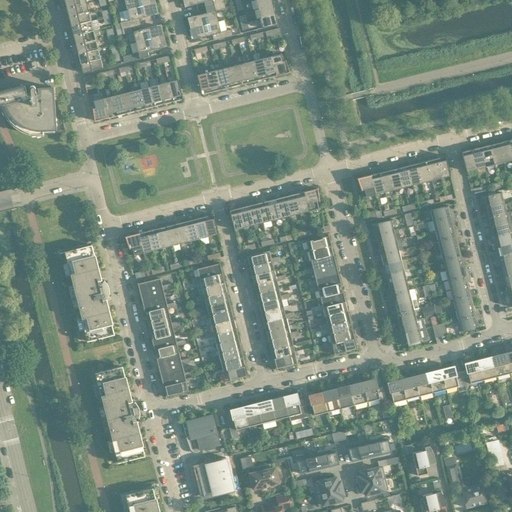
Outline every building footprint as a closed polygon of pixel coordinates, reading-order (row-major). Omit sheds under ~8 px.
[(151,4),(150,0),(114,0),(115,2),(123,0),(124,0),(127,10),(151,4)] [(271,0),(255,0),(257,9),(273,5),(271,0)] [(87,3),(66,8),(69,17),(89,12),(87,3)] [(191,17),(194,28),(218,22),(216,12),(226,9),(224,3),(205,8),(207,13),(191,17)] [(242,3),(236,5),(237,12),(244,10),(242,3)] [(139,19),(154,15),(151,4),(127,10),(130,20),(120,23),(121,29),(140,24),(139,19)] [(273,5),(257,9),(260,19),(275,15),(273,5)] [(101,11),(103,19),(109,17),(107,10),(101,11)] [(89,12),(69,17),(71,27),(91,21),(89,12)] [(245,15),(239,17),(240,23),(247,22),(245,15)] [(275,15),(260,19),(262,28),(277,24),(275,15)] [(91,21),(71,27),(73,36),(94,31),(91,21)] [(218,22),(194,28),(197,39),(212,35),(213,41),(233,36),(231,30),(221,32),(218,22)] [(247,22),(240,23),(242,30),(248,29),(247,22)] [(160,37),(157,25),(142,29),(140,24),(121,29),(122,32),(123,35),(133,32),(136,43),(160,37)] [(279,28),(265,32),(267,38),(281,34),(279,28)] [(106,30),(108,37),(114,36),(112,29),(106,30)] [(94,31),(73,36),(76,45),(96,40),(94,31)] [(114,36),(108,37),(109,44),(116,42),(114,36)] [(147,51),(162,47),(160,37),(136,43),(138,53),(128,56),(130,62),(149,57),(147,51)] [(96,40),(76,45),(78,55),(98,49),(96,40)] [(111,49),(112,55),(119,54),(117,47),(111,49)] [(98,49),(78,55),(80,64),(101,59),(98,49)] [(119,54),(112,55),(114,62),(120,61),(119,54)] [(281,54),(271,56),(276,76),(290,72),(285,60),(283,61),(281,54)] [(271,56),(262,59),(267,78),(276,76),(271,56)] [(101,59),(80,64),(83,73),(103,68),(101,59)] [(262,59),(253,61),(257,80),(267,78),(262,59)] [(253,61),(243,63),(248,83),(257,80),(253,61)] [(243,63),(234,66),(239,85),(248,83),(243,63)] [(234,66),(225,68),(229,87),(239,85),(234,66)] [(225,68),(215,70),(220,90),(229,87),(225,68)] [(215,70),(206,73),(211,92),(220,90),(215,70)] [(206,73),(196,75),(201,94),(211,92),(206,73)] [(97,74),(83,78),(84,84),(98,80),(97,74)] [(178,80),(168,82),(173,101),(183,99),(178,80)] [(168,82),(159,84),(164,104),(173,101),(168,82)] [(159,84),(149,87),(154,106),(164,104),(159,84)] [(0,104),(1,104),(2,106),(3,108),(4,111),(5,114),(7,116),(8,119),(10,121),(13,123),(15,125),(18,127),(21,129),(23,130),(26,132),(29,133),(31,133),(34,134),(35,134),(37,134),(40,134),(41,134),(44,134),(43,129),(54,129),(55,129),(52,88),(39,88),(39,94),(36,94),(35,88),(35,87),(34,86),(33,85),(32,85),(32,86),(31,86),(30,86),(30,87),(29,88),(29,89),(30,92),(24,94),(22,85),(20,85),(20,86),(4,90),(0,91),(0,104)] [(149,87),(140,89),(145,108),(154,106),(149,87)] [(140,89),(131,91),(136,111),(145,108),(140,89)] [(131,91),(122,94),(127,113),(136,111),(131,91)] [(122,94),(112,96),(117,115),(127,113),(122,94)] [(112,96),(103,98),(108,118),(117,115),(112,96)] [(92,109),(94,121),(108,118),(103,98),(93,101),(95,108),(92,109)] [(511,156),(508,141),(499,143),(504,162),(511,160),(511,156)] [(499,143),(489,145),(494,165),(504,162),(499,143)] [(489,145),(480,148),(485,167),(494,165),(489,145)] [(480,148),(471,150),(476,169),(485,167),(480,148)] [(471,150),(461,152),(466,172),(476,169),(471,150)] [(445,156),(436,159),(440,178),(450,176),(445,156)] [(436,159),(426,161),(431,181),(440,178),(436,159)] [(426,161),(417,163),(422,183),(431,181),(426,161)] [(417,163),(408,166),(413,185),(422,183),(417,163)] [(408,166),(398,168),(403,188),(413,185),(408,166)] [(398,168),(389,170),(394,190),(403,188),(398,168)] [(389,170),(380,173),(385,192),(394,190),(389,170)] [(380,173),(370,175),(375,195),(385,192),(380,173)] [(364,190),(366,197),(375,195),(370,175),(357,179),(361,191),(364,190)] [(317,189),(304,192),(309,211),(318,209),(317,202),(319,201),(317,189)] [(304,192),(294,194),(299,214),(309,211),(304,192)] [(484,201),(485,208),(504,203),(501,193),(480,198),(481,202),(484,201)] [(294,194),(285,197),(290,216),(299,214),(294,194)] [(285,197),(276,199),(281,218),(290,216),(285,197)] [(276,199),(267,201),(271,221),(281,218),(276,199)] [(267,201),(257,204),(262,223),(271,221),(267,201)] [(506,213),(504,203),(485,208),(487,214),(484,215),(485,218),(506,213)] [(257,204),(248,206),(253,225),(262,223),(257,204)] [(248,206),(239,208),(244,228),(253,225),(248,206)] [(430,210),(432,221),(454,215),(453,212),(450,213),(448,206),(430,210)] [(239,208),(229,211),(234,230),(244,228),(239,208)] [(379,211),(363,215),(365,221),(381,217),(379,211)] [(511,220),(510,212),(506,213),(485,218),(486,222),(489,221),(490,227),(511,221),(511,220)] [(213,215),(204,217),(208,236),(218,234),(213,215)] [(454,215),(432,221),(435,231),(453,226),(452,220),(455,219),(454,215)] [(204,217),(194,219),(199,239),(208,236),(204,217)] [(194,219),(185,222),(190,241),(199,239),(194,219)] [(394,231),(391,220),(373,225),(374,232),(372,233),(372,236),(394,231)] [(511,232),(511,221),(490,227),(492,234),(489,235),(490,238),(511,233),(511,232)] [(185,222),(176,224),(181,243),(190,241),(185,222)] [(176,224),(167,226),(171,246),(181,243),(176,224)] [(167,226),(157,229),(162,248),(171,246),(167,226)] [(453,226),(435,231),(437,241),(459,235),(458,232),(455,233),(453,226)] [(157,229),(148,231),(153,250),(162,248),(157,229)] [(398,230),(394,231),(372,236),(373,239),(376,239),(378,245),(400,240),(398,230)] [(148,231),(139,233),(143,253),(153,250),(148,231)] [(134,255),(143,253),(139,233),(125,237),(129,249),(132,248),(134,255)] [(511,243),(511,236),(511,233),(490,238),(491,241),(494,241),(495,247),(511,243)] [(328,236),(306,242),(308,249),(308,251),(331,246),(328,235),(328,236)] [(459,235),(437,241),(440,250),(458,246),(457,239),(460,239),(459,235)] [(402,249),(400,240),(378,245),(379,252),(376,252),(377,256),(399,250),(402,249)] [(511,243),(495,247),(497,254),(494,255),(495,258),(511,253),(511,243)] [(101,284),(98,272),(92,245),(64,252),(87,342),(114,335),(104,296),(108,297),(107,296),(108,294),(108,291),(107,286),(105,284),(104,282),(105,281),(104,281),(101,284)] [(331,246),(308,251),(308,249),(304,250),(305,255),(309,253),(311,261),(333,255),(331,246)] [(458,246),(440,250),(442,260),(464,255),(463,252),(460,253),(458,246)] [(401,260),(399,250),(377,256),(378,259),(381,258),(383,265),(401,260)] [(246,256),(248,262),(249,266),(271,261),(271,259),(269,251),(247,256),(246,256)] [(511,264),(511,253),(495,258),(496,261),(499,261),(500,267),(511,264)] [(333,255),(311,261),(313,268),(313,270),(336,264),(333,255)] [(464,255),(442,260),(445,270),(463,266),(462,259),(465,258),(464,255)] [(271,261),(249,266),(251,276),(274,270),(272,263),(276,262),(275,258),(271,259),(271,261)] [(405,259),(401,260),(383,265),(384,271),(381,272),(382,276),(404,270),(407,269),(405,259)] [(197,269),(199,277),(199,279),(222,273),(219,263),(197,269)] [(336,264),(313,270),(313,268),(309,269),(310,273),(314,272),(315,279),(338,274),(336,264)] [(511,264),(500,267),(502,274),(499,275),(500,278),(511,274),(511,264)] [(463,266),(445,270),(447,280),(469,275),(468,272),(465,273),(463,266)] [(274,270),(251,276),(254,285),(276,279),(276,277),(274,270)] [(406,280),(404,270),(382,276),(383,279),(386,278),(388,285),(406,280)] [(222,273),(199,279),(199,277),(195,278),(196,282),(200,281),(202,288),(224,282),(222,273)] [(338,274),(315,279),(317,286),(318,289),(340,283),(338,274)] [(511,274),(500,278),(501,281),(504,280),(505,287),(511,285),(511,274)] [(469,275),(447,280),(450,290),(468,286),(467,279),(470,278),(469,275)] [(276,279),(254,285),(256,294),(278,289),(277,281),(281,280),(280,276),(276,277),(276,279)] [(137,283),(139,290),(140,294),(162,288),(162,286),(160,278),(138,284),(138,283),(137,283)] [(406,280),(388,285),(389,291),(386,292),(387,296),(409,290),(406,280)] [(202,288),(204,295),(204,297),(227,292),(224,282),(202,288)] [(340,283),(318,289),(317,286),(313,287),(314,292),(318,291),(320,298),(343,292),(340,283)] [(162,288),(140,294),(142,303),(165,297),(163,290),(167,289),(166,285),(162,286),(162,288)] [(468,286),(450,290),(452,300),(474,295),(473,292),(470,292),(468,286)] [(278,289),(256,294),(258,304),(281,298),(280,296),(278,289)] [(409,290),(387,296),(388,299),(391,298),(393,305),(411,300),(409,290)] [(227,292),(204,297),(204,295),(199,296),(201,300),(205,299),(206,307),(229,301),(227,292)] [(343,292),(320,298),(322,305),(322,307),(345,302),(343,292)] [(281,298),(258,304),(261,313),(283,307),(281,300),(285,299),(284,295),(280,296),(281,298)] [(474,295),(452,300),(455,310),(473,305),(472,299),(475,298),(474,295)] [(165,297),(142,303),(145,312),(167,307),(167,304),(165,297)] [(411,300),(393,305),(394,311),(391,312),(392,315),(414,310),(411,300)] [(206,307),(208,314),(209,316),(231,310),(229,301),(206,307)] [(345,302),(322,307),(322,305),(318,306),(319,310),(323,309),(325,317),(347,311),(345,302)] [(167,307),(145,312),(147,322),(170,316),(168,309),(172,308),(171,303),(167,304),(167,307)] [(473,305),(455,310),(457,320),(479,315),(478,311),(475,312),(473,305)] [(283,307),(261,313),(263,322),(286,317),(285,314),(283,307)] [(231,310),(209,316),(208,314),(204,315),(205,319),(209,318),(211,325),(234,320),(231,310)] [(414,310),(392,315),(393,319),(396,318),(398,324),(416,320),(414,310)] [(347,311),(325,317),(327,324),(327,326),(350,320),(347,311)] [(286,317),(263,322),(265,331),(288,326),(286,319),(290,318),(289,313),(285,314),(286,317)] [(479,315),(457,320),(460,330),(462,330),(463,332),(474,329),(474,327),(478,326),(477,319),(480,318),(479,315)] [(170,316),(147,322),(149,331),(172,325),(171,323),(170,316)] [(211,325),(213,332),(213,335),(236,329),(234,320),(211,325)] [(350,320),(327,326),(327,324),(323,325),(324,329),(328,328),(329,335),(352,330),(350,320)] [(416,320),(398,324),(399,331),(396,332),(397,335),(419,330),(416,320)] [(172,325),(149,331),(152,340),(174,335),(172,327),(176,326),(175,322),(171,323),(172,325)] [(444,323),(438,325),(441,336),(447,335),(444,323)] [(441,336),(438,325),(432,326),(435,338),(441,336)] [(288,326),(265,331),(268,341),(290,335),(290,333),(288,326)] [(236,329),(213,335),(213,332),(209,333),(210,338),(214,337),(216,344),(238,338),(236,329)] [(352,330),(329,335),(331,342),(332,345),(354,339),(352,330)] [(419,330),(397,335),(398,338),(401,338),(403,345),(407,344),(408,346),(419,343),(419,341),(421,340),(419,330)] [(290,335),(268,341),(270,350),(293,344),(291,337),(295,336),(294,332),(290,333),(290,335)] [(174,335),(152,340),(154,350),(177,344),(176,342),(174,335)] [(238,338),(216,344),(218,351),(218,353),(241,348),(238,338)] [(354,339),(332,345),(331,342),(327,343),(328,348),(332,347),(334,355),(350,351),(350,350),(356,348),(356,349),(357,349),(354,339)] [(177,344),(154,350),(156,359),(179,353),(177,346),(181,345),(180,341),(176,342),(177,344)] [(293,344),(270,350),(272,359),(295,354),(294,352),(293,344)] [(241,348),(218,353),(218,351),(214,352),(215,356),(219,355),(220,362),(243,357),(241,348)] [(295,354),(272,359),(275,370),(276,370),(275,368),(282,367),(282,368),(297,364),(295,356),(299,355),(298,351),(294,352),(295,354)] [(179,353),(156,359),(159,368),(181,362),(181,360),(179,353)] [(504,354),(491,357),(496,377),(510,373),(505,356),(504,354)] [(220,362),(222,370),(223,372),(245,366),(243,357),(220,362)] [(491,357),(482,359),(478,360),(478,363),(483,380),(496,377),(491,357)] [(181,362),(159,368),(161,377),(184,372),(182,365),(186,364),(185,359),(181,360),(181,362)] [(483,380),(478,363),(478,360),(465,363),(467,370),(461,372),(463,378),(468,377),(470,383),(483,380)] [(245,366),(223,372),(222,370),(218,371),(219,375),(223,374),(225,382),(241,378),(241,377),(247,376),(247,377),(248,377),(245,366)] [(466,391),(463,378),(461,372),(455,373),(453,366),(441,370),(446,389),(457,387),(459,392),(466,391)] [(132,405),(129,394),(122,367),(95,373),(117,463),(145,456),(135,418),(139,419),(139,418),(138,418),(138,415),(138,413),(137,408),(136,406),(134,404),(135,403),(135,402),(132,405)] [(441,370),(427,373),(432,393),(446,389),(441,370)] [(184,372),(161,377),(163,387),(186,381),(185,379),(184,372)] [(427,373),(419,375),(414,376),(419,396),(432,393),(427,373)] [(414,376),(409,377),(401,380),(406,400),(419,396),(414,376)] [(186,381),(163,387),(166,397),(166,396),(173,394),(173,395),(188,391),(186,383),(190,382),(189,378),(185,379),(186,381)] [(386,399),(383,386),(377,388),(374,379),(362,382),(362,384),(367,402),(379,399),(380,403),(386,401),(386,399)] [(406,400),(401,380),(388,383),(389,385),(383,386),(386,399),(392,398),(393,403),(406,400)] [(367,402),(362,384),(362,382),(348,385),(353,405),(367,402)] [(348,385),(340,388),(335,389),(340,409),(353,405),(348,385)] [(335,389),(322,392),(327,412),(340,409),(335,389)] [(322,392),(314,394),(309,395),(310,398),(304,399),(305,406),(311,404),(314,415),(327,412),(322,392)] [(305,406),(304,399),(298,401),(296,393),(283,397),(288,417),(290,421),(308,417),(305,406)] [(283,397),(270,400),(275,420),(288,417),(283,397)] [(270,400),(261,402),(257,403),(262,423),(275,420),(270,400)] [(262,423),(257,403),(243,407),(248,427),(262,423)] [(243,407),(236,409),(231,410),(231,412),(225,414),(232,439),(238,437),(236,430),(248,427),(243,407)] [(186,438),(190,450),(191,450),(191,451),(192,452),(193,452),(194,452),(195,452),(196,452),(197,452),(198,452),(199,451),(200,450),(201,450),(220,445),(212,414),(182,422),(185,434),(186,434),(187,438),(186,438)] [(497,433),(505,431),(504,430),(508,429),(507,425),(504,426),(503,424),(496,426),(497,433)] [(387,436),(367,441),(371,457),(376,456),(391,452),(387,436)] [(504,465),(498,440),(486,443),(491,467),(504,465)] [(367,441),(347,446),(351,461),(371,457),(367,441)] [(422,451),(412,453),(414,461),(412,462),(413,464),(414,468),(416,470),(417,476),(427,473),(426,467),(429,466),(429,465),(436,463),(435,460),(435,458),(433,455),(432,451),(430,448),(429,446),(421,448),(422,451)] [(308,458),(296,461),(299,474),(314,470),(319,469),(315,453),(316,453),(314,448),(314,449),(306,450),(308,458)] [(316,453),(315,453),(319,469),(339,464),(335,449),(316,453)] [(250,456),(240,459),(243,469),(253,466),(250,456)] [(225,457),(193,466),(196,479),(197,479),(197,478),(199,478),(203,496),(227,490),(227,491),(233,489),(225,457)] [(460,483),(456,464),(446,466),(450,485),(460,483)] [(361,476),(358,477),(359,484),(385,478),(382,466),(382,467),(379,467),(360,472),(361,476)] [(249,474),(253,489),(263,487),(263,488),(269,487),(269,485),(279,483),(278,479),(280,479),(281,477),(282,475),(282,473),(280,472),(278,471),(276,472),(275,468),(249,474)] [(313,483),(312,483),(315,495),(342,488),(340,481),(337,482),(336,477),(316,482),(313,483)] [(486,503),(482,485),(480,477),(470,480),(465,481),(466,487),(462,488),(467,508),(476,505),(486,503)] [(511,477),(502,480),(502,482),(501,482),(502,488),(504,487),(506,497),(511,495),(511,497),(511,496),(511,477)] [(385,478),(359,484),(361,491),(364,491),(365,495),(388,490),(385,478)] [(291,483),(282,485),(283,492),(292,490),(291,483)] [(129,511),(158,511),(153,488),(126,495),(129,511)] [(342,488),(315,495),(318,506),(319,506),(341,501),(340,496),(344,495),(342,488)] [(432,493),(422,496),(424,504),(422,504),(423,507),(424,511),(425,511),(436,511),(436,509),(440,509),(439,507),(446,506),(446,505),(445,501),(443,498),(442,494),(440,491),(440,489),(431,491),(432,493)] [(262,511),(282,511),(283,511),(284,509),(291,507),(288,495),(276,497),(277,503),(261,507),(262,511)] [(367,501),(365,502),(367,511),(399,511),(399,510),(392,511),(391,511),(390,509),(378,511),(375,499),(367,501)]
